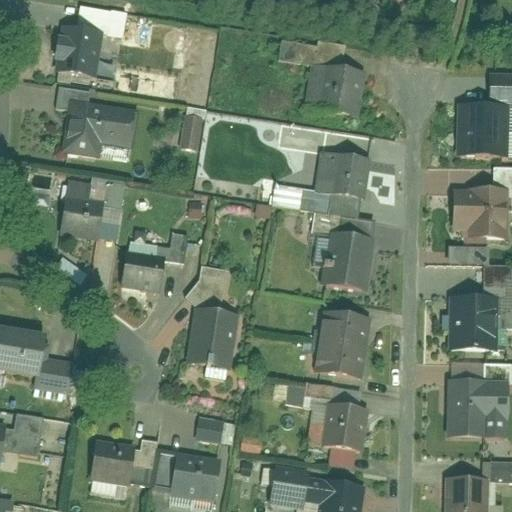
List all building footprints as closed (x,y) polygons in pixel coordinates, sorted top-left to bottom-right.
[(94,83),(101,40),(60,33),(53,76),(94,83)] [(313,112),(358,120),(365,77),(321,69),(313,112)] [(97,161),(99,146),(131,151),(137,115),(69,104),(61,155),(97,161)] [(508,109),(457,108),(456,163),(507,164),(508,109)] [(188,117),(180,151),(198,155),(207,121),(188,117)] [(334,157),(327,197),(364,204),(371,163),(334,157)] [(451,234),(466,234),(466,244),(503,245),(504,192),(452,191),(451,234)] [(66,201),(60,239),(97,245),(103,207),(66,201)] [(327,235),(319,286),(368,294),(376,242),(327,235)] [(147,295),(157,296),(162,261),(125,255),(120,289),(133,291),(131,303),(145,305),(147,295)] [(447,300),(446,353),(496,354),(497,301),(447,300)] [(239,319),(193,312),(184,366),(230,373),(239,319)] [(322,312),(312,376),(362,384),(372,320),(322,312)] [(0,373),(38,379),(45,335),(0,328),(0,373)] [(507,384),(445,383),(443,441),(501,442),(501,426),(506,426),(507,384)] [(327,406),(319,450),(361,457),(369,414),(327,406)] [(234,448),(236,426),(201,422),(199,445),(234,448)] [(94,442),(88,484),(127,490),(134,448),(94,442)] [(175,457),(168,500),(213,507),(219,463),(175,457)] [(300,511),(302,506),(319,508),(318,511),(360,511),(364,487),(327,482),(328,476),(276,468),(275,472),(263,470),(260,488),(272,490),(270,508),(295,511),(300,511)] [(486,511),(488,482),(444,481),(442,511),(486,511)]
